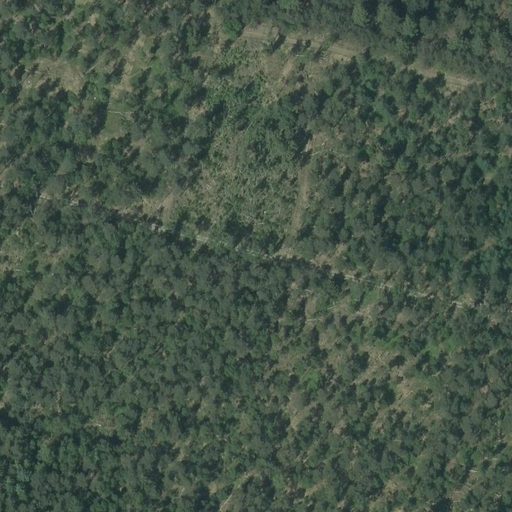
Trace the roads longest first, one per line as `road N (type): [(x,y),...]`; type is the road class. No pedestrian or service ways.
road 1 (track): [(0,182),(511,318)]
road 2 (unknown): [(83,0),(511,96)]
